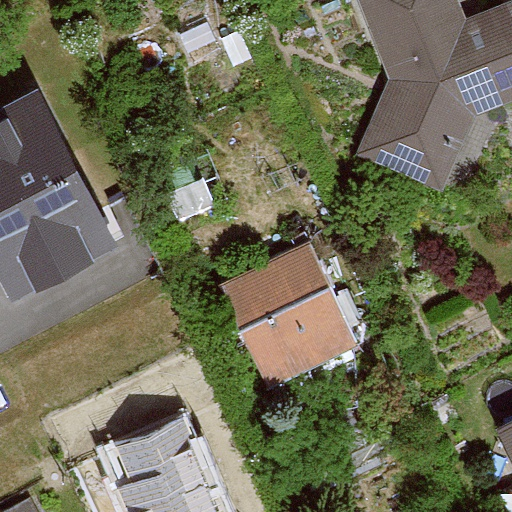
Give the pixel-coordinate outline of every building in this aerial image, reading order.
[(369,0),(373,9),(395,0),(369,0)] [(438,176),(468,106),(511,88),(511,7),(461,28),(449,0),(420,0),(376,18),(383,35),(377,37),(383,52),(388,50),(399,77),(387,107),(403,113),(386,154),(438,176)] [(36,92),(0,110),(0,243),(15,273),(54,253),(56,246),(57,240),(101,218),(36,92)] [(225,282),(267,371),(353,330),(312,241),(225,282)] [(118,446),(149,511),(238,511),(191,412),(118,446)] [(511,444),(511,422),(503,427),(511,444)]
